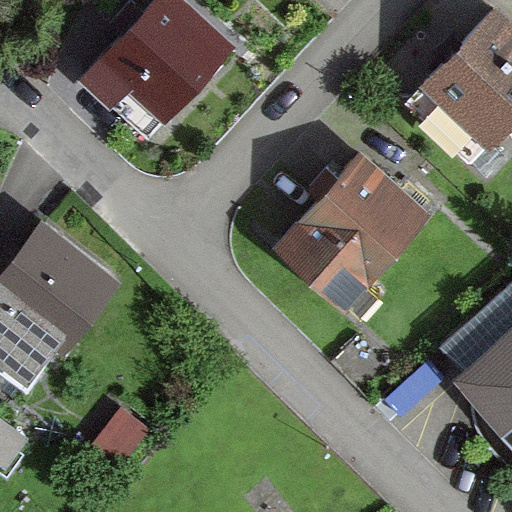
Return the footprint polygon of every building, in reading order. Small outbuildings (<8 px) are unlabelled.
[(223,46),(172,0),(148,0),(139,10),(128,0),(110,21),(121,31),(79,76),(143,134),(223,46)] [(511,112),(511,31),(489,10),(402,101),(463,160),(484,138),(486,140),(511,112)] [(419,212),(354,155),(334,178),(323,168),(305,188),(316,198),(275,244),(339,301),(419,212)] [(0,375),(16,387),(102,277),(38,227),(17,254),(5,244),(0,250),(0,375)] [(437,346),(471,384),(511,430),(511,276),(436,344),(437,346)]
